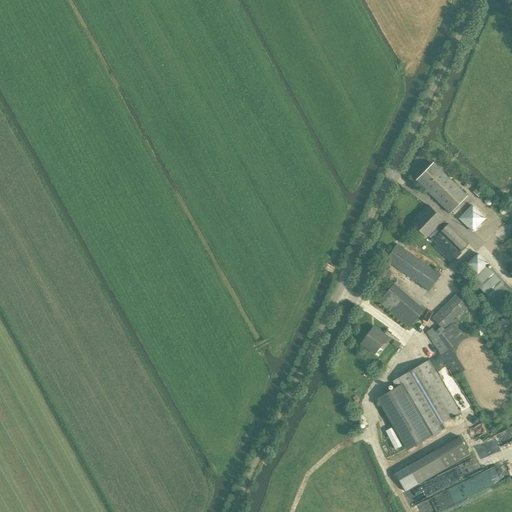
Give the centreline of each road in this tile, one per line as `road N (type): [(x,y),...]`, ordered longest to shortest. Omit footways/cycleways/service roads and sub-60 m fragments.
road 1 (unclassified): [(231,511),(476,0)]
road 2 (track): [(489,228),(445,280),(366,409),(408,511)]
